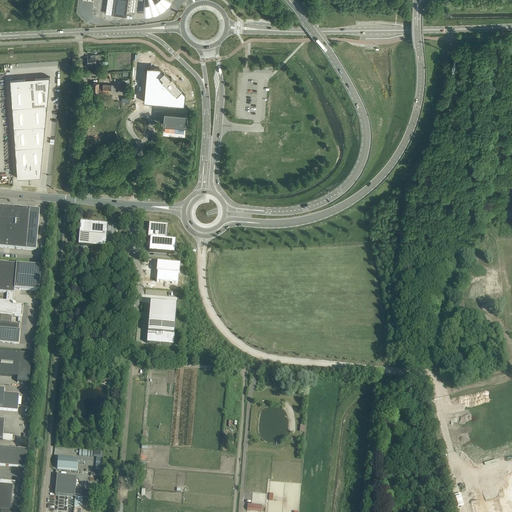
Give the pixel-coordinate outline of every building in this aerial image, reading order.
[(106,0),(104,14),(111,15),(113,0),(106,0)] [(113,0),(111,15),(115,15),(121,16),(125,17),(126,0),(113,0)] [(148,0),(149,3),(144,3),(143,14),(152,14),(160,11),(166,6),(172,0),(171,0),(155,0),(155,1),(154,0),(148,0)] [(99,59),(99,56),(99,54),(92,55),(92,58),(87,58),(88,65),(92,64),(91,62),(96,62),(96,59),(99,59)] [(147,67),(144,102),(184,105),(185,94),(174,83),(175,82),(171,77),(170,78),(159,68),(147,67)] [(44,77),(42,77),(35,78),(35,79),(31,80),(30,80),(26,80),(26,79),(25,78),(19,79),(15,79),(10,80),(17,178),(31,177),(33,177),(39,176),(48,96),(49,82),(50,77),(44,77)] [(98,83),(92,83),(92,92),(111,92),(117,92),(118,85),(103,84),(103,86),(98,86),(98,83)] [(164,112),(163,125),(186,127),(187,114),(164,112)] [(163,125),(162,137),(185,139),(186,127),(163,125)] [(0,247),(36,250),(39,210),(0,206),(0,247)] [(80,222),(79,233),(106,236),(107,224),(80,222)] [(149,225),(148,238),(150,238),(149,252),(165,253),(174,254),(176,240),(166,239),(167,227),(149,225)] [(79,233),(78,245),(105,247),(106,236),(79,233)] [(0,313),(1,314),(22,316),(23,305),(16,304),(13,304),(14,289),(39,291),(41,271),(41,266),(38,266),(17,264),(0,262),(0,313)] [(157,264),(156,282),(177,284),(178,266),(157,264)] [(150,302),(147,344),(173,346),(177,305),(150,302)] [(0,342),(19,344),(20,330),(19,330),(19,324),(11,323),(0,322),(1,319),(1,314),(0,313),(0,342)] [(0,375),(18,377),(18,382),(29,383),(32,354),(0,351),(0,375)] [(4,393),(3,410),(17,412),(18,406),(18,403),(19,395),(4,393)] [(0,440),(3,441),(12,441),(12,440),(14,440),(15,435),(13,434),(13,435),(3,434),(4,420),(0,419),(0,440)] [(0,465),(25,468),(27,450),(0,447),(0,465)] [(58,458),(57,469),(77,471),(78,459),(58,458)] [(57,475),(55,495),(75,497),(82,497),(99,499),(99,492),(75,490),(77,477),(57,475)] [(479,504),(476,505),(477,511),(511,511),(511,475),(507,477),(509,486),(504,487),(507,497),(501,498),(479,504)] [(0,509),(1,510),(1,511),(12,511),(13,511),(13,504),(14,490),(15,486),(15,482),(0,481),(0,482),(0,509)] [(260,511),(261,505),(246,503),(245,510),(260,511)]
